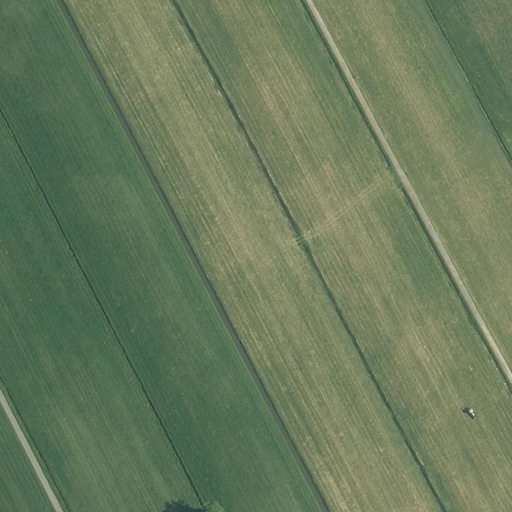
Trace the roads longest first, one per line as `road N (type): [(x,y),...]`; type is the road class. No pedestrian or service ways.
road 1 (track): [(309,0),(511,377)]
road 2 (track): [(59,511),(0,393)]
